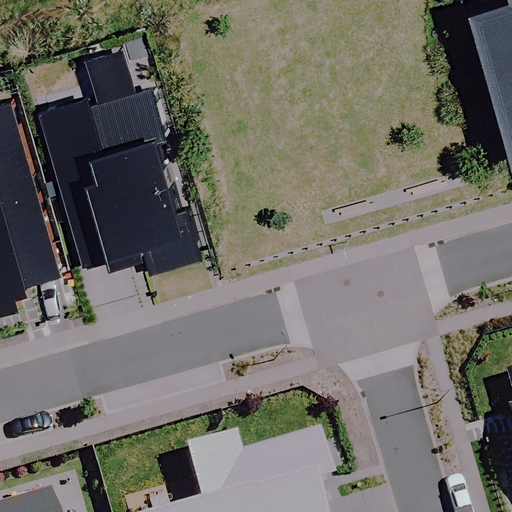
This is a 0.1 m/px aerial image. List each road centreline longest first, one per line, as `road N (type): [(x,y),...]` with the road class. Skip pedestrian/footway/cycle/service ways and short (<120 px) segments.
road 1 (residential): [(0,400),(367,301)]
road 2 (residential): [(367,301),(426,511)]
road 3 (residential): [(367,301),(511,257)]
